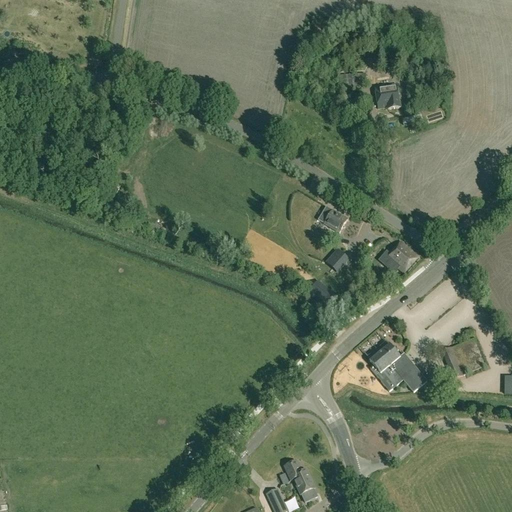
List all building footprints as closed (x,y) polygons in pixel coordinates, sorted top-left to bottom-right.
[(367,85),(366,74),(340,76),(341,87),(367,85)] [(396,86),(375,89),(378,109),(388,107),(388,110),(400,108),(396,86)] [(308,190),(289,210),(294,215),(292,217),(301,226),(305,222),(310,227),(322,214),(315,207),(320,202),(308,190)] [(337,208),(331,217),(345,227),(352,217),(337,208)] [(401,243),(387,259),(404,274),(418,258),(401,243)] [(442,353),(454,381),(487,367),(475,339),(442,353)] [(405,382),(415,394),(428,383),(406,356),(402,359),(391,346),(371,363),(375,368),(372,370),(391,393),(405,382)] [(292,482),(294,481),(301,497),(316,490),(307,471),(302,474),(294,455),(282,461),(292,482)] [(274,511),(288,511),(278,490),(267,496),(274,511)] [(268,502),(260,506),(263,511),(269,511),(272,511),(268,502)]
